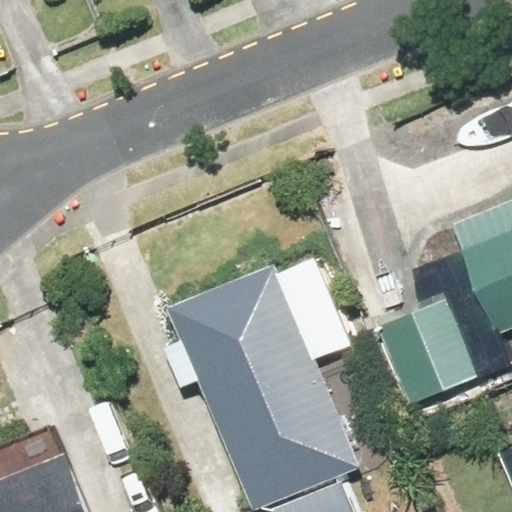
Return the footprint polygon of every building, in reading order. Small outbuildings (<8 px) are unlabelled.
[(511,203),(478,217),(511,302),(511,203)] [(301,260),(191,302),(270,505),(380,463),(301,260)] [(465,300),(387,327),(415,406),(492,380),(465,300)] [(0,511),(122,511),(96,445),(0,482),(0,511)] [(369,511),(355,477),(276,508),(277,511),(369,511)]
